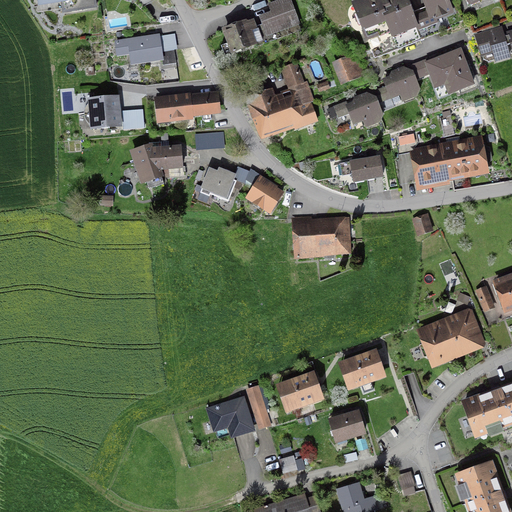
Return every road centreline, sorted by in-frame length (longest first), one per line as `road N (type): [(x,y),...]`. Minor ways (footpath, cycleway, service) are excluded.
road 1 (residential): [(188,23),(253,143),(310,189),(376,207),(511,188)]
road 2 (residential): [(415,446),(234,499)]
road 3 (residential): [(511,352),(456,386),(415,446)]
